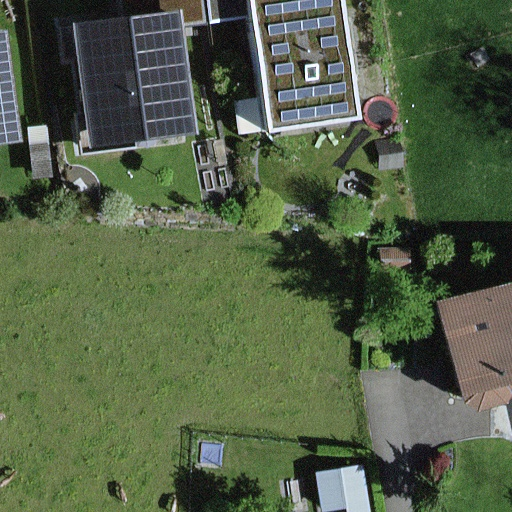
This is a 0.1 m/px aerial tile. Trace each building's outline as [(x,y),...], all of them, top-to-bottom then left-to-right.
[(207,0),(211,24),(251,18),(268,137),(362,123),(345,0),(207,0)] [(0,147),(23,144),(8,29),(0,28),(0,147)] [(490,60),(482,47),(469,55),(477,68),(490,60)] [(386,52),(364,55),(371,98),(393,95),(386,52)] [(47,126),(27,128),(33,182),(53,180),(47,126)] [(399,139),(375,142),(378,171),(402,168),(399,139)] [(413,206),(389,209),(391,237),(415,235),(413,206)] [(411,248),(381,249),(382,273),(412,272),(411,248)] [(511,282),(437,301),(464,407),(471,405),(485,411),(504,406),(511,396),(511,282)] [(223,446),(200,444),(198,465),(221,467),(223,446)] [(371,511),(363,465),(316,473),(322,511),(324,511),(346,508),(346,511),(371,511)]
